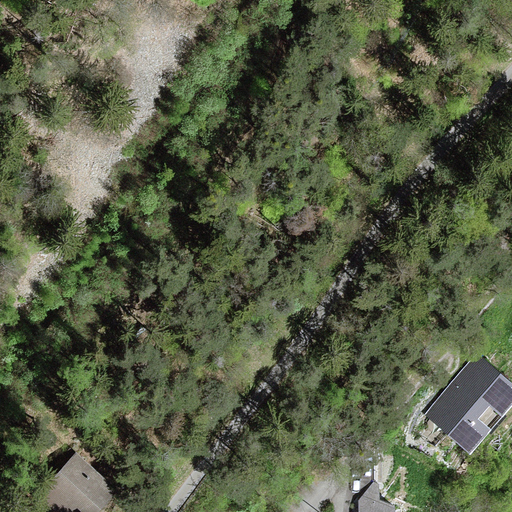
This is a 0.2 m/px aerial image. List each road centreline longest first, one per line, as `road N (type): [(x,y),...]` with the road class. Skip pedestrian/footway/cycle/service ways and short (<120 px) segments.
road 1 (unclassified): [(511,81),(393,222),(175,511)]
road 2 (track): [(511,289),(477,315),(336,497)]
